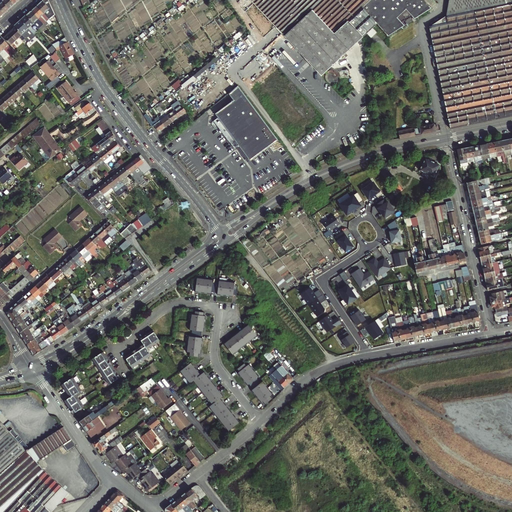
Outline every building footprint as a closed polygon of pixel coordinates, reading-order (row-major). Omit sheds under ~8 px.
[(0,0),(0,7),(5,13),(10,9),(0,0)] [(14,5),(10,0),(0,0),(10,9),(14,5)] [(42,0),(37,5),(50,20),(53,23),(56,20),(50,8),(42,0)] [(353,15),(339,0),(250,0),(320,74),(321,76),(332,65),(364,36),(348,20),(353,15)] [(339,0),(353,15),(348,20),(364,36),(377,24),(378,23),(389,35),(415,19),(432,8),(424,0),(339,0)] [(438,69),(511,53),(511,0),(454,0),(455,14),(446,16),(447,15),(429,27),(438,69)] [(455,14),(454,0),(451,0),(451,2),(447,15),(446,16),(455,14)] [(50,20),(37,5),(31,10),(43,23),(45,22),(47,23),(50,20)] [(31,10),(26,15),(34,23),(38,28),(43,23),(31,10)] [(26,15),(21,20),(29,28),(31,31),(32,32),(33,31),(35,33),(34,34),(39,40),(40,38),(39,37),(41,35),(38,31),(37,31),(34,29),(31,26),(34,23),(26,15)] [(26,31),(29,28),(21,20),(15,26),(15,27),(26,38),(28,40),(29,41),(32,38),(28,34),(26,31)] [(4,37),(11,45),(21,36),(24,40),(26,38),(15,27),(4,37)] [(0,38),(0,44),(8,54),(14,60),(19,56),(2,37),(0,38)] [(52,43),(56,47),(59,46),(68,43),(66,38),(59,41),(59,40),(52,43)] [(68,43),(59,46),(66,58),(75,55),(68,43)] [(0,54),(4,58),(8,54),(0,44),(0,54)] [(60,58),(54,51),(53,55),(51,57),(55,62),(56,62),(60,58)] [(496,119),(511,115),(511,53),(438,69),(450,128),(496,119)] [(48,61),(41,67),(52,81),(60,74),(58,71),(57,71),(48,61)] [(337,71),(336,70),(335,70),(334,70),(333,70),(332,70),(331,70),(330,70),(329,71),(328,72),(327,73),(326,74),(326,75),(326,77),(326,78),(326,79),(326,80),(327,81),(328,81),(328,82),(329,83),(330,83),(331,84),(332,84),(333,84),(334,84),(335,83),(336,83),(337,82),(338,82),(339,81),(339,80),(350,78),(349,69),(337,71)] [(30,86),(39,78),(33,71),(24,79),(30,86)] [(186,80),(187,82),(191,77),(188,75),(182,80),(180,78),(173,85),(176,89),(186,80)] [(32,88),(33,87),(40,80),(39,78),(30,86),(32,88)] [(18,85),(24,92),(30,86),(24,79),(18,85)] [(67,81),(58,88),(69,103),(79,96),(76,92),(76,93),(67,81)] [(234,150),(240,145),(240,146),(251,161),(279,140),(238,84),(230,92),(235,98),(217,113),(220,117),(214,121),(234,150)] [(24,92),(18,85),(9,92),(15,99),(24,92)] [(9,105),(15,99),(9,92),(3,98),(9,105)] [(0,100),(0,112),(3,116),(5,114),(2,110),(9,105),(3,98),(0,100)] [(81,109),(90,102),(86,98),(78,105),(81,109)] [(94,108),(90,102),(81,109),(76,113),(78,117),(84,112),(85,114),(94,108)] [(164,105),(161,107),(173,122),(180,117),(175,110),(173,107),(171,106),(167,109),(164,105)] [(187,112),(182,105),(175,110),(180,117),(187,112)] [(173,122),(161,107),(160,106),(157,108),(163,114),(158,117),(161,120),(166,127),(173,122)] [(84,118),(96,110),(94,108),(85,114),(81,118),(84,118)] [(153,126),(154,125),(159,132),(166,127),(161,120),(155,124),(146,113),(144,115),(153,126)] [(101,126),(100,127),(107,136),(92,148),(95,152),(96,152),(105,145),(116,136),(111,130),(105,123),(103,119),(98,123),(101,126)] [(422,134),(439,131),(437,125),(435,126),(434,125),(429,126),(429,124),(426,124),(426,126),(420,127),(422,134)] [(38,143),(43,149),(51,159),(62,150),(57,145),(56,145),(55,144),(56,143),(49,134),(45,128),(33,137),(38,143)] [(414,129),(409,130),(407,128),(404,131),(399,132),(400,139),(416,136),(414,129)] [(76,139),(69,144),(74,151),(81,145),(76,139)] [(118,139),(107,148),(112,154),(123,145),(118,139)] [(511,152),(509,139),(502,140),(506,161),(508,161),(507,154),(511,152)] [(506,161),(502,140),(494,142),(497,155),(502,154),(504,162),(506,161)] [(494,142),(487,143),(490,160),(492,166),(494,166),(492,156),(497,155),(494,142)] [(490,160),(487,143),(479,145),(482,159),(488,158),(489,160),(490,160)] [(479,145),(472,146),(477,168),(478,174),(480,174),(477,160),(482,159),(479,145)] [(251,161),(240,146),(237,148),(248,164),(251,161)] [(472,146),(465,148),(467,158),(468,162),(473,161),(475,168),(477,168),(472,146)] [(107,148),(98,155),(104,161),(112,154),(107,148)] [(465,148),(457,150),(461,166),(463,166),(462,163),(465,163),(464,159),(467,158),(465,148)] [(39,153),(47,162),(51,159),(43,149),(39,153)] [(91,156),(89,157),(97,166),(104,161),(98,155),(96,152),(95,152),(91,156)] [(15,156),(11,160),(20,170),(29,162),(22,153),(16,158),(15,156)] [(142,164),(147,171),(149,169),(139,156),(134,160),(139,167),(142,171),(143,173),(144,174),(145,173),(140,166),(142,164)] [(97,166),(89,157),(83,162),(86,165),(91,172),(97,166)] [(123,159),(115,164),(117,168),(125,162),(123,159)] [(139,167),(134,160),(125,167),(130,174),(139,167)] [(440,166),(425,160),(421,172),(435,178),(440,166)] [(91,172),(86,165),(76,172),(82,179),(91,172)] [(379,167),(381,175),(389,174),(387,165),(379,167)] [(4,166),(0,169),(0,179),(3,184),(12,176),(4,166)] [(130,174),(125,167),(116,174),(121,181),(130,174)] [(82,179),(76,172),(67,180),(72,185),(73,186),(82,179)] [(121,181),(116,174),(107,181),(112,188),(114,190),(115,191),(122,185),(124,183),(124,182),(123,182),(121,181)] [(463,176),(465,183),(467,183),(472,182),(471,175),(463,176)] [(479,180),(472,182),(467,183),(469,189),(484,185),(489,184),(488,181),(483,182),(482,179),(479,180)] [(112,188),(107,181),(98,188),(103,195),(112,188)] [(373,183),(362,190),(368,199),(375,195),(377,198),(383,194),(381,190),(379,192),(373,183)] [(484,185),(469,189),(470,195),(486,191),(484,185)] [(98,188),(92,192),(102,204),(105,207),(110,203),(106,199),(105,200),(105,199),(107,197),(105,196),(105,197),(103,195),(98,188)] [(112,188),(103,195),(105,197),(105,196),(114,190),(112,188)] [(486,191),(470,195),(471,201),(487,197),(486,194),(486,191)] [(92,192),(87,197),(97,208),(102,204),(92,192)] [(340,204),(347,214),(361,205),(359,203),(364,200),(358,192),(340,204)] [(487,197),(471,201),(473,207),(488,203),(488,201),(492,200),(491,198),(493,198),(493,196),(490,197),(487,197)] [(384,199),(378,203),(380,207),(379,208),(386,220),(392,215),(391,213),(394,211),(388,202),(386,203),(384,199)] [(452,200),(446,202),(446,204),(447,209),(454,208),(452,200)] [(494,202),(488,203),(473,207),(474,213),(493,208),(492,205),(495,204),(494,202)] [(440,206),(441,213),(448,212),(447,209),(446,204),(440,206)] [(0,208),(0,215),(2,218),(9,212),(3,206),(0,208)] [(82,206),(70,216),(73,219),(70,223),(77,230),(82,226),(78,222),(80,220),(88,213),(82,206)] [(443,221),(441,213),(440,206),(434,207),(437,222),(443,221)] [(476,219),(491,215),(491,212),(505,209),(504,206),(500,207),(493,208),(474,213),(476,219)] [(448,213),(451,225),(457,224),(456,216),(455,211),(448,213)] [(147,213),(132,223),(138,229),(152,220),(147,213)] [(323,223),(329,232),(340,224),(334,215),(323,223)] [(492,218),(491,215),(476,219),(477,225),(497,220),(496,218),(492,218)] [(419,225),(417,217),(411,218),(412,225),(412,227),(419,225)] [(497,223),(497,220),(477,225),(478,231),(494,227),(493,224),(497,223)] [(115,228),(114,228),(109,221),(102,227),(108,233),(110,236),(111,236),(117,231),(115,228)] [(390,232),(392,243),(401,241),(399,228),(395,221),(387,226),(391,232),(390,232)] [(138,229),(132,223),(121,233),(126,238),(138,229)] [(0,237),(11,227),(7,224),(0,230),(0,237)] [(102,227),(96,233),(101,239),(104,242),(106,245),(113,239),(111,236),(110,236),(108,233),(102,227)] [(480,238),(500,233),(499,229),(495,230),(494,227),(478,231),(480,238)] [(56,228),(44,239),(47,242),(44,245),(51,253),(56,248),(53,244),(55,243),(63,236),(56,228)] [(344,231),(336,236),(338,240),(338,241),(341,246),(342,246),(346,252),(354,246),(350,241),(350,242),(349,240),(349,239),(344,231)] [(481,244),(506,238),(505,235),(502,236),(501,232),(500,233),(480,238),(481,244)] [(101,239),(96,233),(90,238),(95,245),(101,239)] [(21,236),(7,248),(11,252),(25,240),(21,236)] [(429,270),(426,257),(423,258),(422,251),(421,251),(420,246),(421,245),(419,237),(415,238),(419,255),(423,271),(429,270)] [(95,245),(90,238),(83,244),(92,253),(93,255),(96,253),(93,250),(96,248),(97,247),(95,245)] [(441,267),(438,254),(435,255),(435,254),(434,254),(433,251),(437,250),(436,244),(434,238),(428,240),(435,268),(441,267)] [(126,239),(119,246),(123,251),(130,244),(126,239)] [(435,268),(428,240),(424,241),(425,249),(427,249),(429,255),(426,256),(426,257),(429,270),(435,268)] [(448,244),(449,244),(453,264),(460,262),(455,242),(448,244)] [(92,253),(83,244),(77,250),(83,256),(86,259),(88,257),(88,256),(92,253)] [(453,264),(449,244),(443,246),(444,250),(447,266),(453,264)] [(456,246),(460,262),(466,261),(462,244),(456,246)] [(478,248),(480,257),(497,253),(500,252),(500,250),(494,251),(493,248),(493,246),(492,247),(492,245),(478,248)] [(137,251),(133,246),(127,250),(130,254),(133,252),(134,254),(137,251)] [(75,251),(71,255),(80,266),(81,267),(83,265),(79,260),(83,256),(77,250),(75,251)] [(441,253),(438,254),(441,267),(447,266),(444,250),(441,250),(441,253)] [(404,251),(394,253),(396,266),(407,264),(404,251)] [(480,257),(482,265),(492,263),(491,257),(498,255),(497,253),(480,257)] [(71,255),(64,261),(70,267),(74,263),(78,268),(80,266),(71,255)] [(120,255),(113,261),(115,264),(122,259),(120,255)] [(423,271),(419,255),(416,256),(417,258),(414,259),(417,273),(423,271)] [(15,256),(2,268),(5,272),(13,266),(12,265),(14,262),(19,268),(23,264),(19,260),(15,256)] [(22,257),(19,260),(23,264),(35,277),(39,273),(28,260),(27,262),(22,257)] [(368,263),(378,277),(391,268),(385,258),(381,261),(381,262),(379,264),(375,258),(368,263)] [(70,267),(64,261),(58,266),(64,273),(65,274),(67,272),(69,275),(74,271),(70,267)] [(139,268),(145,275),(151,271),(146,263),(143,265),(140,261),(136,264),(138,266),(139,268)] [(483,269),(484,273),(494,271),(493,267),(498,266),(501,265),(500,261),(492,263),(482,265),(483,269)] [(35,277),(23,264),(19,268),(18,269),(26,277),(30,281),(35,277)] [(49,275),(55,281),(56,280),(59,284),(60,284),(59,282),(61,281),(58,278),(64,273),(58,266),(49,275)] [(461,267),(464,281),(470,280),(467,266),(461,267)] [(132,273),(137,280),(145,275),(139,268),(132,273)] [(360,269),(352,275),(362,288),(375,279),(369,272),(366,274),(365,276),(360,269)] [(494,271),(484,273),(486,282),(504,277),(502,270),(497,271),(494,271)] [(344,271),(339,274),(345,282),(350,279),(344,271)] [(125,274),(123,275),(124,277),(130,285),(137,280),(132,273),(127,277),(125,274)] [(43,280),(49,287),(55,281),(49,275),(43,280)] [(124,277),(117,282),(124,290),(130,285),(124,277)] [(191,287),(194,288),(194,289),(210,291),(210,290),(216,290),(216,292),(232,294),(232,292),(235,293),(236,284),(233,284),(233,281),(218,279),(218,282),(211,281),(211,279),(196,277),(195,279),(192,279),(191,287)] [(505,283),(504,277),(486,282),(488,290),(502,287),(501,283),(505,283)] [(453,287),(452,286),(451,279),(445,280),(446,288),(446,289),(453,287)] [(42,292),(49,287),(43,280),(36,286),(42,292)] [(124,290),(117,282),(117,281),(113,284),(111,281),(108,283),(108,284),(110,286),(117,295),(124,290)] [(437,295),(441,294),(440,289),(438,282),(438,281),(433,282),(435,292),(436,291),(436,294),(437,295)] [(110,300),(117,295),(110,286),(108,284),(107,285),(109,287),(106,289),(103,291),(110,300)] [(341,301),(345,306),(357,298),(349,285),(345,288),(344,286),(339,289),(345,299),(341,301)] [(36,286),(30,291),(38,300),(42,297),(44,295),(42,292),(36,286)] [(96,296),(103,305),(110,300),(103,291),(103,290),(98,293),(95,289),(92,291),(94,294),(95,293),(96,294),(94,295),(95,297),(96,296)] [(30,291),(24,297),(30,304),(33,301),(35,303),(36,302),(41,307),(43,306),(38,300),(30,291)] [(503,291),(492,293),(492,296),(489,297),(491,302),(505,299),(503,291)] [(94,300),(91,302),(96,310),(103,305),(96,296),(95,297),(94,295),(92,297),(94,300)] [(8,300),(4,296),(0,299),(4,304),(8,300)] [(507,310),(506,304),(511,303),(510,301),(511,300),(511,296),(505,299),(491,302),(492,306),(494,306),(496,312),(507,310)] [(30,304),(24,297),(18,302),(26,311),(31,306),(30,304)] [(67,307),(71,304),(66,297),(63,300),(67,307)] [(309,304),(317,317),(324,312),(325,310),(317,298),(309,304)] [(458,300),(456,301),(458,309),(462,325),(468,324),(466,316),(464,316),(462,314),(458,300)] [(18,302),(7,311),(7,313),(12,322),(20,315),(16,310),(18,308),(21,312),(23,310),(24,312),(26,311),(18,302)] [(91,302),(84,308),(89,315),(93,312),(96,310),(91,302)] [(478,314),(476,304),(470,306),(474,322),(480,321),(478,314)] [(12,322),(16,328),(30,316),(28,313),(33,308),(31,306),(26,311),(24,312),(20,315),(12,322)] [(444,307),(449,328),(455,327),(453,315),(449,316),(447,306),(444,307)] [(468,324),(474,322),(470,306),(464,307),(466,316),(468,324)] [(443,330),(449,328),(444,307),(438,308),(441,321),(443,330)] [(82,320),(89,315),(84,308),(77,313),(82,320)] [(453,315),(455,327),(462,325),(458,309),(454,310),(455,311),(452,312),(453,315)] [(194,314),(191,313),(190,329),(192,329),(191,336),(189,336),(188,352),(190,352),(190,355),(199,356),(199,353),(200,353),(202,337),(201,337),(201,330),(202,331),(204,315),(203,315),(203,312),(194,311),(194,314)] [(359,311),(350,317),(357,327),(366,321),(359,311)] [(431,332),(437,331),(433,314),(432,312),(426,313),(426,314),(431,332)] [(41,319),(42,321),(49,316),(46,313),(41,317),(42,318),(41,319)] [(77,313),(70,317),(75,325),(82,320),(77,313)] [(425,334),(431,332),(426,314),(426,313),(420,315),(421,318),(425,334)] [(419,335),(425,334),(421,318),(419,318),(418,314),(414,315),(414,316),(419,335)] [(437,331),(443,330),(441,321),(439,322),(436,320),(436,318),(436,317),(436,315),(435,315),(435,314),(433,314),(437,331)] [(320,321),(327,332),(341,323),(338,318),(332,321),(328,315),(320,321)] [(30,316),(16,328),(20,333),(32,325),(30,322),(33,320),(30,316)] [(395,341),(401,340),(396,318),(395,316),(388,318),(395,341)] [(419,335),(414,316),(408,318),(409,320),(413,337),(419,335)] [(68,329),(75,325),(70,317),(63,322),(68,329)] [(396,318),(401,340),(407,338),(403,321),(402,317),(396,318)] [(407,338),(413,337),(409,320),(403,321),(407,338)] [(375,321),(365,328),(374,340),(384,333),(375,321)] [(32,325),(20,333),(23,339),(35,330),(34,328),(36,326),(38,325),(36,322),(32,325)] [(57,327),(62,334),(68,329),(63,322),(57,327)] [(225,339),(226,340),(224,342),(232,352),(256,333),(248,323),(245,325),(245,324),(238,329),(238,330),(233,334),(233,333),(225,339)] [(55,339),(62,334),(57,327),(55,324),(48,329),(48,330),(52,335),(55,339)] [(35,330),(23,339),(27,344),(35,339),(41,335),(39,332),(45,328),(43,325),(38,329),(35,330)] [(154,331),(141,339),(145,345),(126,358),(133,370),(153,357),(149,351),(162,342),(154,331)] [(354,343),(347,331),(339,337),(346,348),(354,343)] [(27,344),(31,350),(39,344),(35,339),(27,344)] [(39,344),(31,350),(34,355),(47,346),(43,341),(39,344)] [(288,349),(292,355),(297,351),(293,345),(288,349)] [(122,377),(105,351),(94,359),(111,385),(122,377)] [(274,356),(269,351),(264,355),(269,361),(269,360),(274,356)] [(295,362),(300,369),(308,362),(300,353),(294,358),(297,361),(295,362)] [(277,369),(277,370),(290,384),(293,381),(293,378),(278,361),(274,365),(277,369)] [(203,374),(201,371),(202,371),(196,364),(196,365),(193,362),(183,370),(193,382),(195,380),(214,404),(211,406),(230,430),(241,422),(239,419),(234,412),(233,412),(229,407),(230,407),(224,400),(221,398),(224,395),(222,393),(223,392),(218,386),(217,386),(213,381),(214,381),(208,374),(207,374),(205,372),(203,374)] [(238,370),(248,383),(249,382),(253,387),(252,388),(262,400),(263,399),(265,402),(272,396),(270,394),(271,393),(262,380),(260,381),(256,376),(258,375),(248,363),(246,364),(244,362),(237,367),(239,370),(238,370)] [(282,391),(290,384),(277,370),(277,369),(272,374),(276,379),(273,381),(282,391)] [(85,407),(77,394),(82,390),(74,377),(62,385),(71,398),(65,402),(74,414),(80,411),(85,407)] [(153,378),(141,386),(146,392),(157,384),(153,378)] [(136,390),(141,396),(146,392),(141,386),(136,390)] [(156,393),(154,395),(164,408),(174,401),(171,397),(170,398),(162,389),(156,393)] [(168,410),(183,430),(191,423),(183,413),(184,412),(177,403),(168,410)] [(99,408),(87,417),(85,413),(82,415),(78,418),(84,427),(96,418),(98,417),(111,407),(109,405),(100,411),(99,408)] [(159,416),(149,420),(152,428),(162,424),(159,416)] [(50,511),(44,506),(62,487),(46,472),(36,462),(39,460),(39,461),(41,459),(63,445),(68,451),(76,446),(69,435),(64,426),(27,450),(26,450),(28,448),(27,447),(28,446),(23,440),(20,442),(4,424),(5,424),(0,418),(0,511),(50,511)] [(84,427),(88,432),(100,424),(96,418),(84,427)] [(104,425),(102,422),(100,424),(102,426),(89,434),(90,435),(90,436),(102,427),(104,426),(104,425)] [(100,424),(88,432),(89,434),(102,426),(100,424)] [(162,446),(158,440),(156,438),(157,437),(154,431),(143,439),(153,452),(162,446)] [(110,451),(101,437),(93,443),(92,443),(95,448),(98,446),(104,455),(106,453),(110,451)] [(125,455),(118,445),(113,449),(110,451),(106,453),(113,464),(116,462),(125,455)] [(186,445),(181,448),(196,466),(201,463),(200,462),(205,458),(196,446),(191,450),(189,447),(186,445)] [(130,452),(125,455),(116,462),(123,472),(126,470),(133,466),(136,464),(137,463),(130,452)] [(170,465),(172,468),(181,461),(179,458),(170,465)] [(181,461),(172,468),(180,479),(184,476),(183,475),(185,473),(185,472),(188,470),(181,461)] [(142,473),(136,464),(133,466),(126,470),(132,479),(137,476),(142,473)] [(163,475),(170,484),(173,481),(173,482),(176,480),(177,481),(180,479),(172,468),(163,475)] [(137,476),(142,483),(144,482),(141,478),(149,472),(147,469),(142,473),(137,476)] [(142,483),(148,491),(161,482),(155,473),(154,474),(152,471),(150,473),(149,472),(141,478),(144,482),(142,483)] [(198,497),(192,488),(186,492),(193,501),(198,497)] [(119,506),(127,498),(118,491),(116,491),(110,498),(119,506)] [(193,501),(186,492),(182,496),(192,510),(197,506),(193,501)] [(182,496),(176,500),(183,508),(185,506),(189,511),(192,510),(182,496)] [(110,498),(105,503),(114,511),(119,511),(122,508),(119,506),(110,498)] [(185,511),(183,508),(176,500),(172,504),(177,511),(180,510),(181,511),(185,511)] [(114,511),(105,503),(100,508),(104,511),(114,511)]
